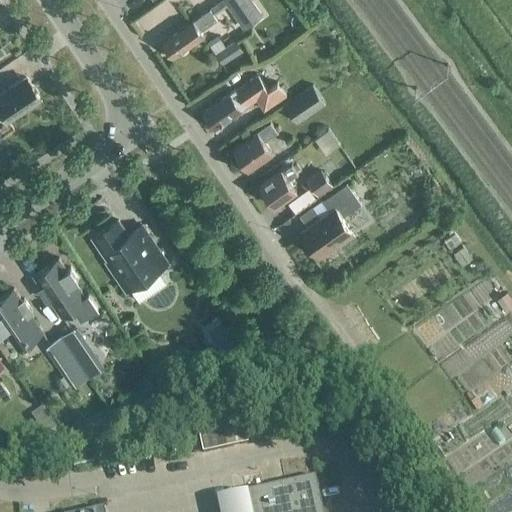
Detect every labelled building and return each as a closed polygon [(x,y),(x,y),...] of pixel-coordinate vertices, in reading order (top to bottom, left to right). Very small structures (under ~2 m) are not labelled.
[(252,0),(222,0),(227,6),(243,30),(263,17),(252,0)] [(511,8),(507,2),(501,6),(508,16),(511,12),(511,8)] [(217,19),(210,9),(193,21),(193,20),(164,41),(164,40),(162,42),(173,58),(204,36),(200,31),(217,19)] [(210,46),(222,65),(243,51),(236,40),(225,47),(220,39),(210,46)] [(236,90),(235,89),(203,112),(214,128),(241,110),(247,106),(247,105),(256,99),(264,110),(287,95),(278,82),(268,89),(259,75),(236,90)] [(39,98),(25,77),(0,93),(0,117),(3,115),(6,120),(39,98)] [(284,105),(297,123),(325,104),(312,85),(284,105)] [(340,117),(324,125),(333,144),(349,136),(340,117)] [(271,122),(234,148),(248,169),(272,152),(264,141),(281,129),(278,125),(275,127),(271,122)] [(288,180),(298,173),(292,164),(282,171),(282,170),(260,185),(274,206),(296,191),(288,180)] [(321,168),(306,179),(317,196),(333,185),(321,168)] [(302,232),(319,256),(338,242),(340,245),(354,235),(341,217),(361,203),(347,183),(323,201),(331,212),(302,232)] [(128,235),(118,220),(93,237),(109,260),(106,261),(127,291),(168,263),(142,225),(128,235)] [(455,233),(450,237),(455,245),(461,241),(455,233)] [(464,246),(454,253),(462,266),(473,259),(464,246)] [(59,258),(34,275),(41,286),(39,288),(47,300),(50,299),(62,316),(73,309),(81,320),(99,308),(89,292),(84,295),(75,282),(79,279),(71,267),(67,269),(59,258)] [(448,322),(485,298),(473,281),(437,305),(448,322)] [(14,288),(0,297),(0,330),(1,332),(5,329),(17,347),(42,330),(30,312),(32,311),(24,299),(22,300),(14,288)] [(61,336),(88,376),(101,367),(74,327),(61,336)] [(75,385),(88,376),(61,336),(48,345),(75,385)] [(99,438),(110,455),(131,441),(118,422),(99,438)] [(52,449),(58,445),(62,451),(67,448),(50,423),(39,431),(52,449)] [(221,430),(226,449),(247,445),(243,425),(221,430)] [(73,468),(94,463),(91,453),(71,458),(73,468)] [(322,511),(316,479),(244,495),(248,511),(103,511),(104,511),(102,511),(322,511)]
